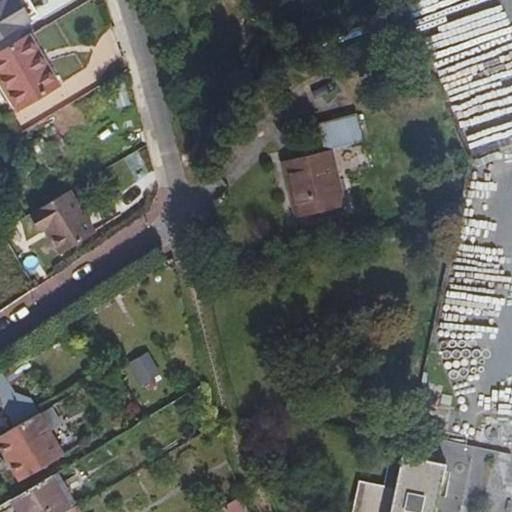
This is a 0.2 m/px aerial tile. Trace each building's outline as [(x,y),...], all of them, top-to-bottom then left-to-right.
[(19,0),(0,0),(0,38),(31,20),(19,0)] [(31,0),(19,0),(31,20),(40,15),(31,0)] [(66,81),(38,32),(0,54),(0,70),(22,108),(66,81)] [(360,113),(323,120),(328,147),(365,140),(360,113)] [(314,128),(270,146),(273,161),(289,201),(335,180),(314,128)] [(50,137),(35,142),(42,162),(57,158),(50,137)] [(0,148),(0,166),(10,183),(27,173),(8,143),(0,148)] [(96,234),(71,192),(36,212),(46,229),(62,255),(96,234)] [(46,229),(36,212),(32,215),(41,232),(46,229)] [(135,368),(147,390),(163,381),(151,359),(135,368)] [(41,413),(0,437),(0,443),(21,480),(65,454),(41,413)] [(437,511),(439,505),(446,469),(415,463),(415,460),(412,456),(410,455),(406,455),(402,459),(395,493),(358,486),(353,511),(437,511)] [(68,511),(73,509),(53,476),(13,500),(20,511),(68,511)] [(237,511),(246,507),(242,497),(224,508),(226,511),(237,511)]
